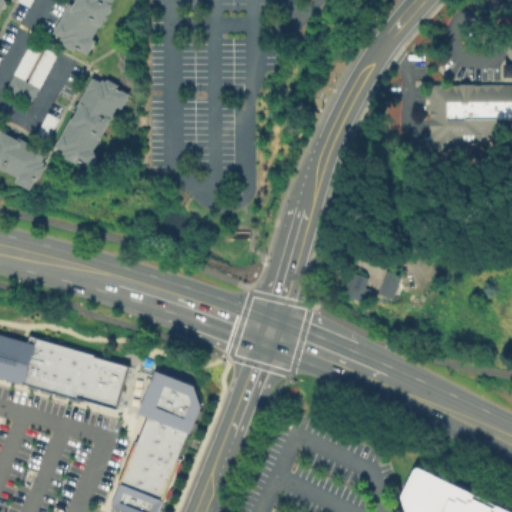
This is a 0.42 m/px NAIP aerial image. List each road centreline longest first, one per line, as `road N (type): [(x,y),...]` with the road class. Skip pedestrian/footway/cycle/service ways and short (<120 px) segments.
road 1 (primary): [(270,317),(0,235)]
road 2 (primary): [(261,346),(511,456)]
road 3 (tertiary): [(327,138),(270,317)]
road 4 (tertiary): [(415,0),(368,62),(327,138)]
road 5 (primary): [(511,423),(387,366)]
